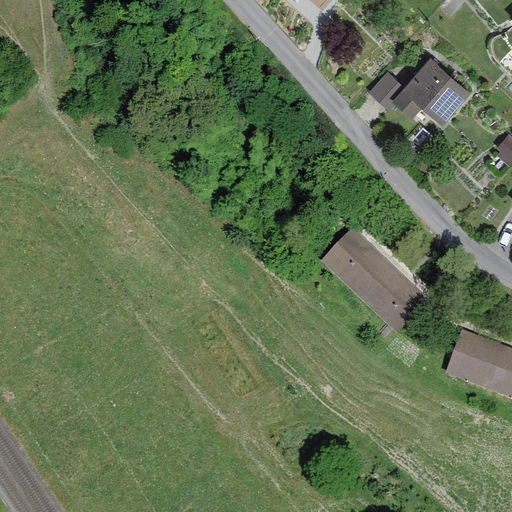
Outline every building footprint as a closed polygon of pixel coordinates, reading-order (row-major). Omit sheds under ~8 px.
[(337,0),(305,0),(323,16),(337,0)] [(481,86),(440,53),(405,95),(424,111),(435,98),(457,116),(481,86)] [(511,140),(498,155),(511,166),(511,165),(511,140)] [(359,241),(327,273),(389,335),(422,303),(359,241)] [(511,356),(460,341),(447,384),(511,403),(511,356)]
